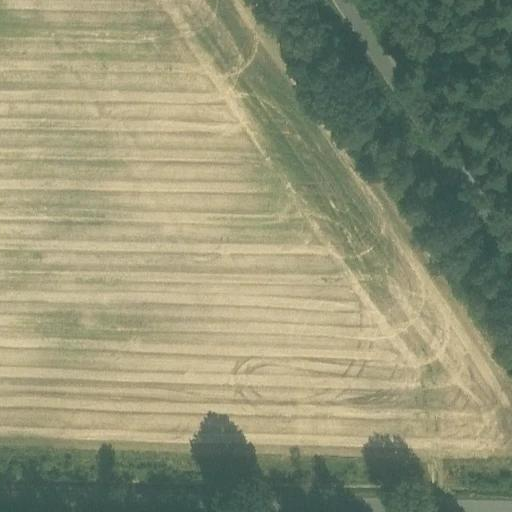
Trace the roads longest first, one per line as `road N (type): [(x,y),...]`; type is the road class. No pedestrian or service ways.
road 1 (unclassified): [(0,501),(511,511)]
road 2 (unclassified): [(331,0),(474,215),(511,255)]
